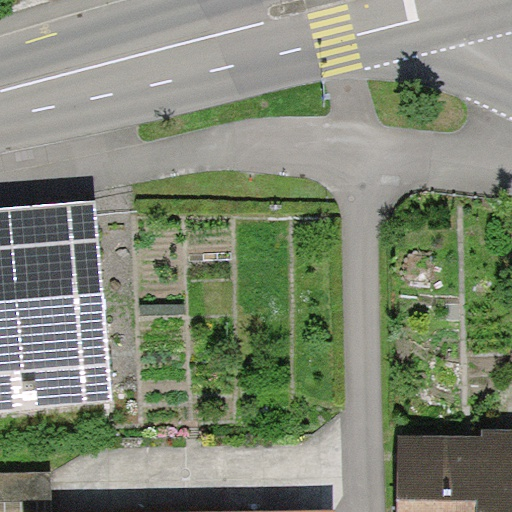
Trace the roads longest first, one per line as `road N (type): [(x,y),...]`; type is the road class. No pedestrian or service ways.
road 1 (primary): [(0,93),(316,0)]
road 2 (unknown): [(374,474),(75,480)]
